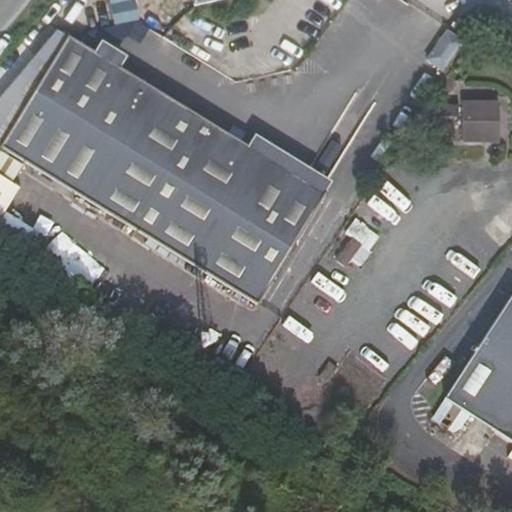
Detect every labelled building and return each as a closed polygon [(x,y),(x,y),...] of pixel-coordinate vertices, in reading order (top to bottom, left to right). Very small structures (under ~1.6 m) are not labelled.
[(111,0),(116,23),(141,18),(137,0),(111,0)] [(73,38),(59,28),(0,119),(0,152),(3,147),(73,38)] [(73,38),(3,147),(164,247),(250,146),(73,38)] [(457,106),(457,141),(492,141),(491,105),(457,106)] [(260,307),(330,197),(250,146),(164,247),(260,307)] [(0,157),(0,158),(24,173),(28,168),(3,153),(0,157)] [(0,158),(0,233),(27,191),(17,186),(24,173),(0,158)] [(511,294),(511,293),(448,400),(511,438),(511,294)]
